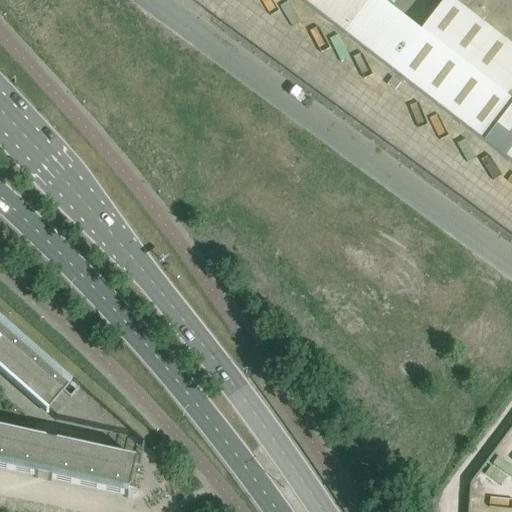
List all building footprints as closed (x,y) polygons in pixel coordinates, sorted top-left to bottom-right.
[(511,49),(447,0),(446,0),(421,33),(392,71),(511,164),(511,49)] [(6,339),(0,345),(0,373),(48,415),(68,391),(7,337),(6,339)] [(144,450),(72,387),(68,391),(48,415),(144,450)] [(511,511),(511,413),(488,446),(476,511),(511,511)] [(38,443),(0,434),(0,464),(31,472),(38,443)] [(135,464),(48,445),(42,474),(101,487),(128,493),(134,469),(135,464)]
